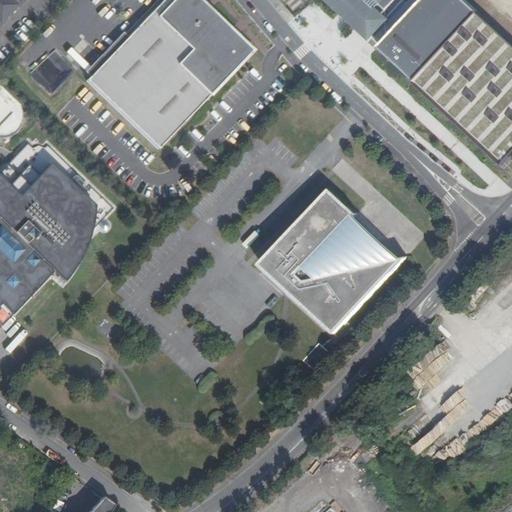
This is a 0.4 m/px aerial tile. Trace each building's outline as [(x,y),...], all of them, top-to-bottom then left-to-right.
[(0,0),(0,27),(26,0),(0,0)] [(199,0),(164,0),(86,82),(158,150),(240,65),(239,64),(242,62),(243,60),(244,54),(245,49),(243,44),(239,39),(229,29),(199,0)] [(328,0),(329,1),(362,31),(366,33),(369,33),(373,32),(377,29),(379,25),(380,23),(379,18),(377,13),(374,10),(381,3),(383,0),(328,0)] [(505,168),(511,160),(511,41),(468,0),(423,0),(381,47),(505,168)] [(371,35),(379,44),(399,26),(391,17),(371,35)] [(0,329),(52,277),(63,289),(80,264),(93,235),(95,210),(49,165),(17,198),(0,182),(0,329)] [(262,264),(337,333),(408,256),(359,213),(331,188),(262,264)] [(422,375),(415,384),(421,390),(429,381),(422,375)] [(452,393),(463,401),(467,395),(456,387),(452,393)] [(484,426),(511,407),(511,396),(478,418),(484,426)] [(436,419),(431,425),(441,433),(446,426),(436,419)] [(417,437),(427,448),(436,439),(426,429),(417,437)] [(110,511),(113,505),(112,504),(102,497),(91,511),(110,511)]
